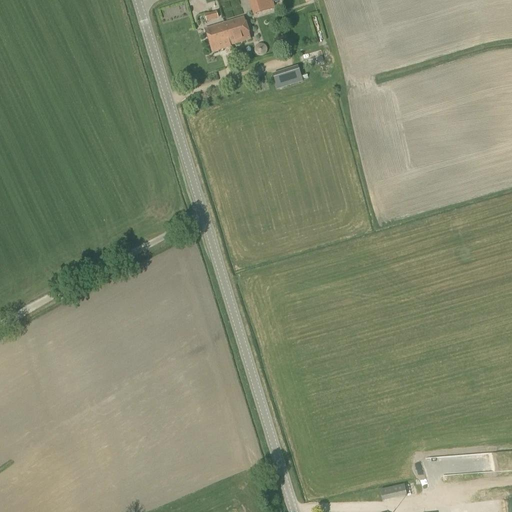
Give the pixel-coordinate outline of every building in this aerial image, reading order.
[(248,0),(253,16),(275,9),(273,3),(280,1),(279,0),(248,0)] [(216,12),(205,16),(206,22),(218,18),(216,12)] [(230,46),(247,41),(241,20),(224,25),(230,46)] [(230,46),(224,25),(205,31),(212,54),(231,48),(230,46)] [(277,91),(303,82),(298,67),(272,75),(277,91)] [(511,465),(511,456),(494,458),(495,468),(511,465)] [(382,502),(407,497),(404,485),(380,490),(382,502)] [(436,511),(469,511),(469,490),(435,491),(436,511)]
